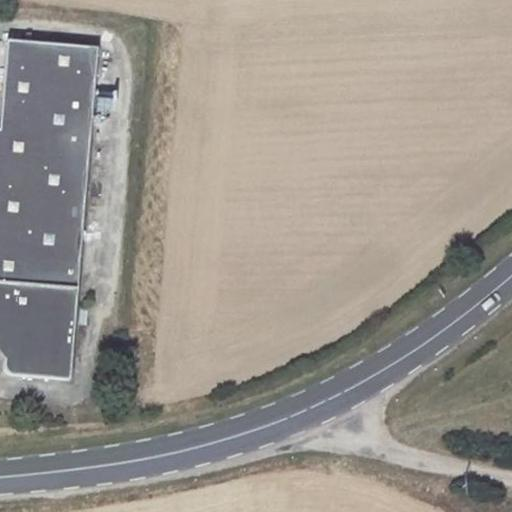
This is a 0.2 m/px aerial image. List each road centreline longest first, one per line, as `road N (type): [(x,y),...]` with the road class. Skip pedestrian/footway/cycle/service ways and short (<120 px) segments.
road 1 (secondary): [(0,474),(147,459),(272,427),(383,368),(511,274)]
road 2 (track): [(325,401),(383,452),(511,476)]
